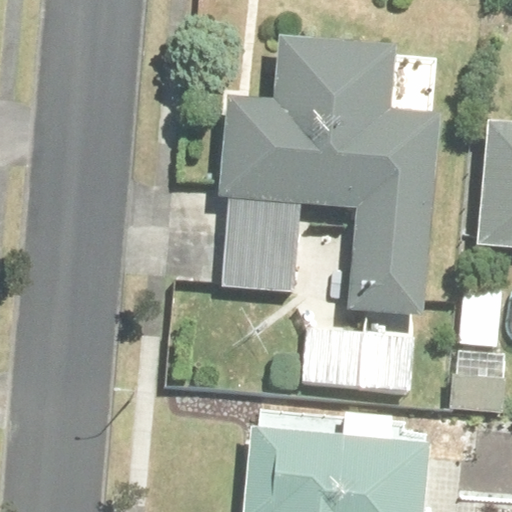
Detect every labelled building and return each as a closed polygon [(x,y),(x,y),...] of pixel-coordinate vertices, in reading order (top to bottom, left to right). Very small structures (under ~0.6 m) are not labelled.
[(263,91),(210,88),(200,283),(278,287),(283,193),(335,197),(330,309),(411,312),(419,115),(368,113),(373,45),(267,37),(263,91)] [(511,173),(424,171),(421,287),(511,290),(511,173)] [(511,310),(456,308),(452,414),(507,416),(511,310)] [(469,511),(511,511),(511,430),(473,429),(469,511)] [(179,511),(370,511),(372,489),(183,472),(179,511)]
